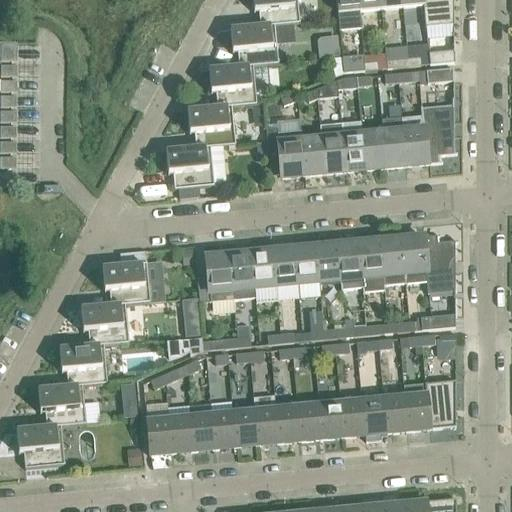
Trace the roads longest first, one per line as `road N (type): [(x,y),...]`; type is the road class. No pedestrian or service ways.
road 1 (residential): [(0,508),(486,463)]
road 2 (residential): [(91,234),(485,197)]
road 3 (residential): [(486,463),(485,197)]
road 4 (residential): [(98,219),(212,0)]
road 5 (residential): [(485,197),(484,0)]
road 6 (residential): [(98,219),(50,170),(50,43)]
road 7 (residential): [(0,407),(91,234)]
